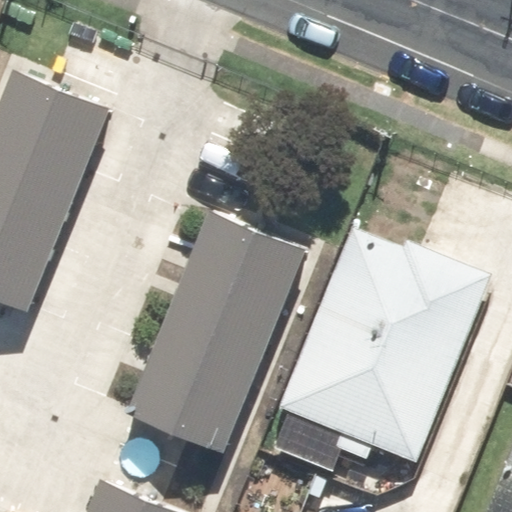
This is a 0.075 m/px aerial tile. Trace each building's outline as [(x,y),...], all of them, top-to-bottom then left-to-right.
[(31,58),(0,133),(0,291),(29,303),(116,92),(31,58)] [(231,444),(308,243),(210,207),(134,407),(231,444)] [(422,452),(497,271),(365,217),(291,398),(422,452)] [(511,511),(511,454),(488,511),(511,511)] [(109,471),(93,511),(201,511),(204,507),(109,471)]
